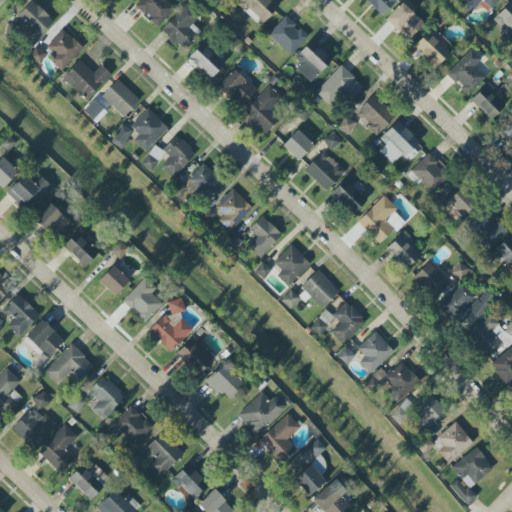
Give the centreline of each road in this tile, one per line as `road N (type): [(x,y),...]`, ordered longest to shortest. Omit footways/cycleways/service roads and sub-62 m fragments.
road 1 (residential): [(79,0),(399,307),(511,437)]
road 2 (residential): [(0,230),(209,432),(277,511)]
road 3 (residential): [(319,0),(511,189)]
